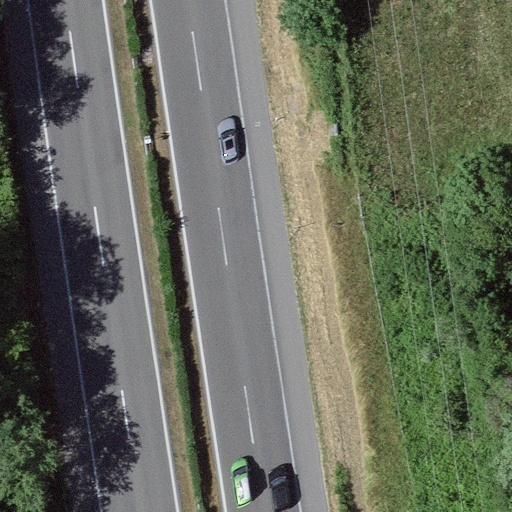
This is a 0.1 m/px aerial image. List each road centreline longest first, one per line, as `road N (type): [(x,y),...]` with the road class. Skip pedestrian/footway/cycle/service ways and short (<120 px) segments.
road 1 (motorway): [(264,511),(189,0)]
road 2 (motorway): [(67,0),(141,511)]
